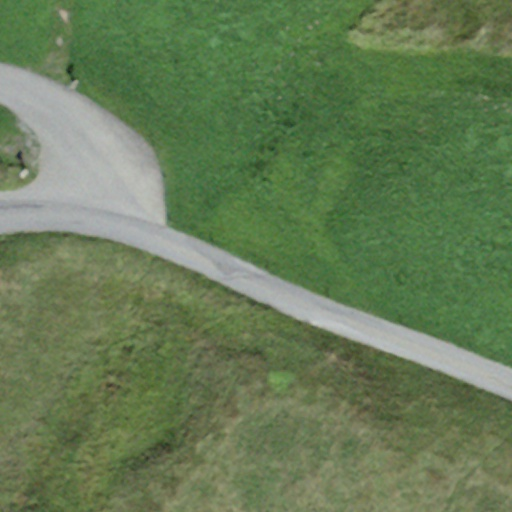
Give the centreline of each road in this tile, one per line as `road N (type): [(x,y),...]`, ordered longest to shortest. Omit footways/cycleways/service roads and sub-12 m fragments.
road 1 (residential): [(0,222),(83,223),(511,396)]
road 2 (track): [(0,87),(46,116),(44,223)]
